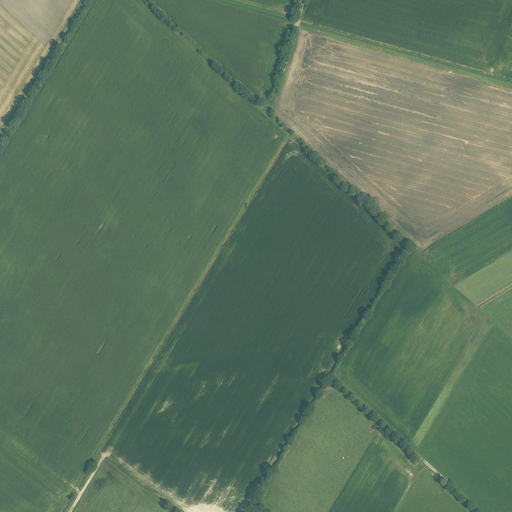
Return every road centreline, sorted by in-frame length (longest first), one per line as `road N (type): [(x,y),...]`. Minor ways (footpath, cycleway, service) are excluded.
road 1 (track): [(480,511),(335,379)]
road 2 (track): [(0,143),(86,0)]
